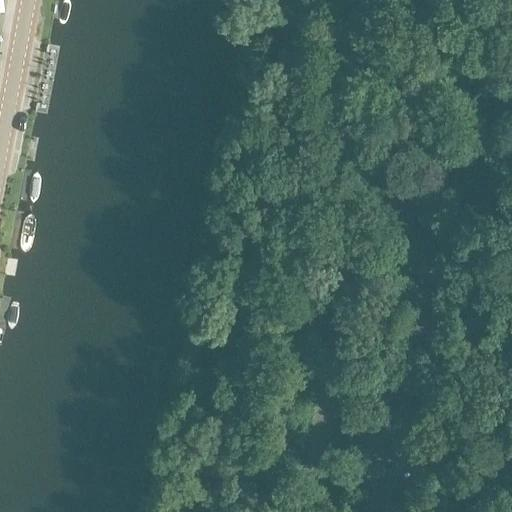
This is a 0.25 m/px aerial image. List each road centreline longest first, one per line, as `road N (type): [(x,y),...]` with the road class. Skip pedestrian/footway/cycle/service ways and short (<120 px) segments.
road 1 (tertiary): [(306,511),(337,344),(348,0)]
road 2 (tertiary): [(0,155),(29,0)]
